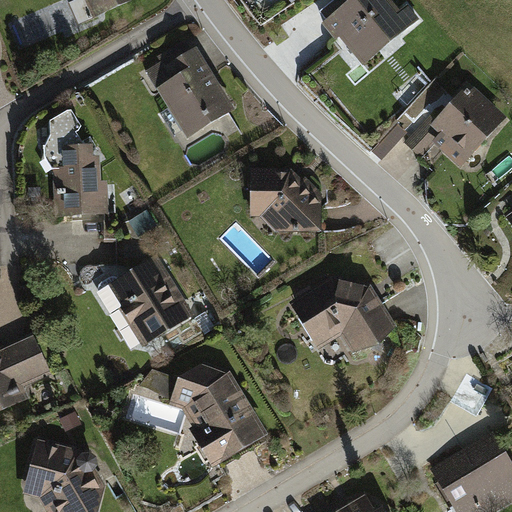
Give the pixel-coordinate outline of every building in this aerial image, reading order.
[(127,0),(59,0),(71,25),(127,0)] [(414,20),(396,0),(349,0),(322,24),(360,67),(414,20)] [(191,53),(184,42),(159,56),(167,71),(150,81),(185,141),(233,113),(196,49),(191,53)] [(504,122),(471,89),(426,134),(460,167),(504,122)] [(50,171),(52,219),(108,218),(107,177),(98,177),(98,154),(89,154),(89,144),(60,144),(61,171),(50,171)] [(295,170),(246,172),(247,221),(262,221),(271,234),(314,235),(320,196),(295,170)] [(511,206),(502,214),(511,225),(511,206)] [(188,321),(150,256),(90,292),(128,356),(188,321)] [(348,359),(394,331),(366,284),(333,276),(284,305),(312,352),(336,338),(348,359)] [(0,352),(0,416),(25,405),(20,390),(47,377),(30,338),(0,352)] [(178,384),(149,376),(133,423),(168,430),(194,480),(264,440),(225,375),(201,365),(178,384)] [(511,468),(493,436),(430,473),(453,511),(490,511),(511,499),(511,468)] [(77,451),(30,444),(19,497),(33,499),(39,511),(92,511),(101,495),(77,451)] [(373,511),(363,494),(333,511),(373,511)]
